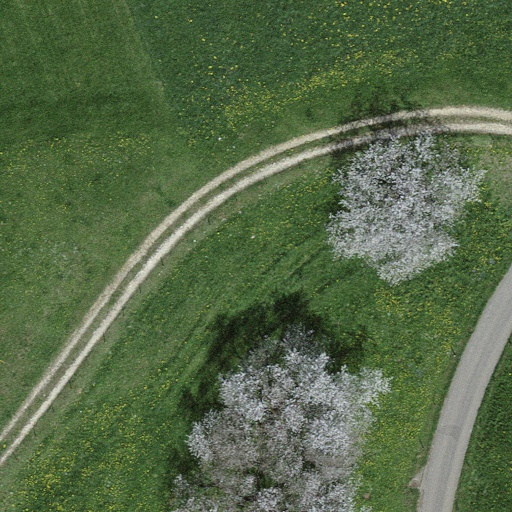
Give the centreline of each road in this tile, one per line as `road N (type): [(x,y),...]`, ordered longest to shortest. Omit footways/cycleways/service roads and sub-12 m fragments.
road 1 (track): [(511,134),(443,127),(310,150),(221,194),(0,454)]
road 2 (unclassified): [(437,511),(471,385),(511,301)]
